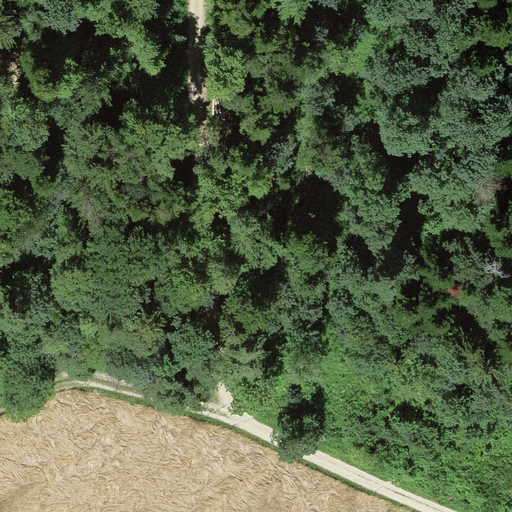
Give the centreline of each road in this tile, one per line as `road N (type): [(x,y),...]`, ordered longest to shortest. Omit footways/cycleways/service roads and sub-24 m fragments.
road 1 (track): [(197,0),(206,306),(234,418),(444,511)]
road 2 (track): [(356,470),(336,412),(326,341),(345,0)]
road 3 (track): [(0,363),(234,418)]
